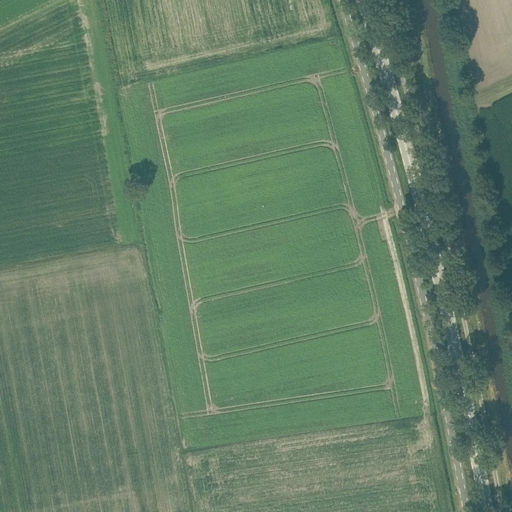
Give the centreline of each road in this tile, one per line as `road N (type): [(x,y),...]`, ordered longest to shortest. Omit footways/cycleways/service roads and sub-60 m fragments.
road 1 (unclassified): [(469,511),(404,213),(343,0)]
road 2 (primary): [(486,511),(408,154),(363,0)]
